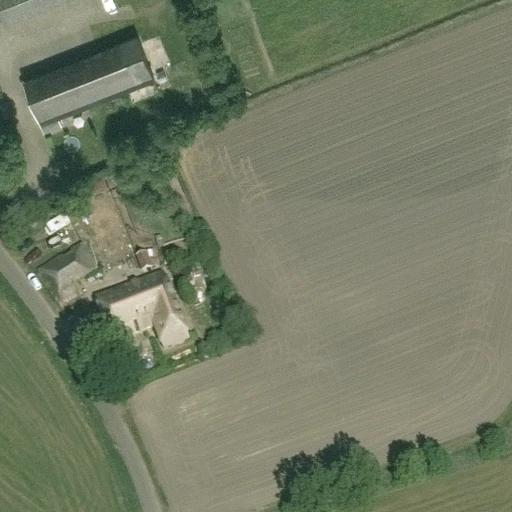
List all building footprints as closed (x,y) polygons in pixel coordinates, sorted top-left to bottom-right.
[(0,0),(0,10),(3,19),(6,24),(66,0),(0,0)] [(24,81),(43,132),(61,125),(58,117),(154,80),(137,37),(24,81)] [(93,191),(108,186),(103,174),(89,180),(93,191)] [(63,260),(61,257),(38,272),(60,310),(81,297),(76,287),(99,270),(83,244),(70,251),(72,254),(63,260)] [(160,268),(154,252),(136,259),(141,275),(160,268)] [(162,276),(97,301),(113,343),(154,327),(163,350),(187,341),(162,276)]
